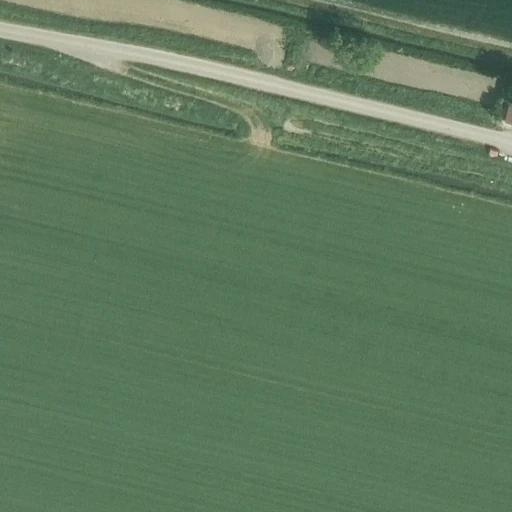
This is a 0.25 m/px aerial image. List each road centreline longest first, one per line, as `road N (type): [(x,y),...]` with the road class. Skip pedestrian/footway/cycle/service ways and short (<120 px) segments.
road 1 (unclassified): [(511,142),(170,61),(0,30)]
road 2 (track): [(118,67),(248,114),(260,158)]
